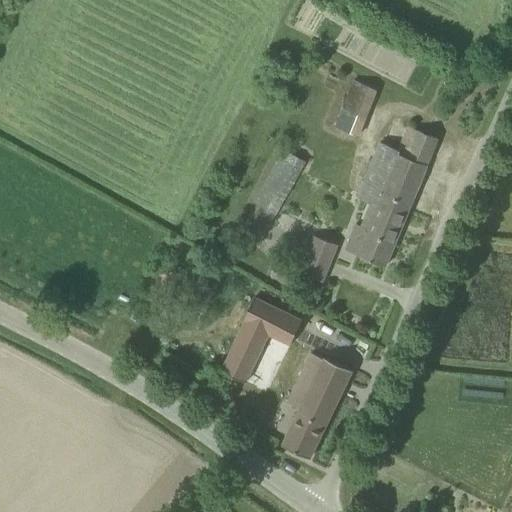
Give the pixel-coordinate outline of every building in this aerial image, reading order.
[(359,137),(378,90),(353,80),(333,126),(359,137)] [(357,223),(356,225),(370,231),(368,233),(395,245),(438,138),(417,130),(407,153),(381,143),(359,200),(377,207),(369,228),(357,223)] [(260,244),(308,161),(284,147),(236,231),(260,244)] [(386,266),(395,245),(368,233),(370,231),(356,225),(349,242),(362,247),(359,255),(386,266)] [(323,282),(338,244),(315,235),(300,273),(323,282)] [(146,293),(164,302),(179,274),(161,265),(146,293)] [(222,370),(246,382),(269,334),(291,344),(303,320),(255,297),(243,321),(245,322),(222,370)] [(325,363),(312,357),(290,404),(300,409),(283,445),(310,458),(353,370),(328,358),(325,363)]
